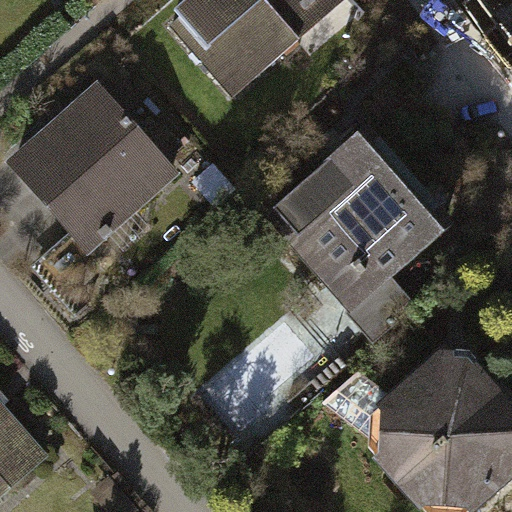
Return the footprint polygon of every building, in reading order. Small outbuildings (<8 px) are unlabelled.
[(180,0),(160,17),(226,95),(338,0),(180,0)] [(102,83),(12,163),(93,254),(183,174),(102,83)] [(462,241),(365,134),(267,223),(389,358),(432,319),(407,291),(462,241)] [(511,408),(469,359),(443,356),(394,400),(360,376),(324,407),(372,441),(371,450),(419,507),(469,510),(511,477),(511,408)] [(0,391),(0,511),(13,511),(65,468),(0,391)]
